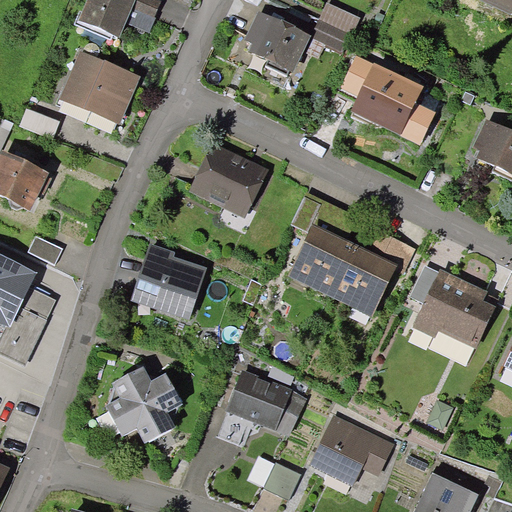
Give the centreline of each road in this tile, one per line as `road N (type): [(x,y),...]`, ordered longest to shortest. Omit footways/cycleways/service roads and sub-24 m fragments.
road 1 (residential): [(178,91),(115,222),(40,465)]
road 2 (residential): [(178,91),(511,253)]
road 3 (residential): [(40,465),(184,511)]
